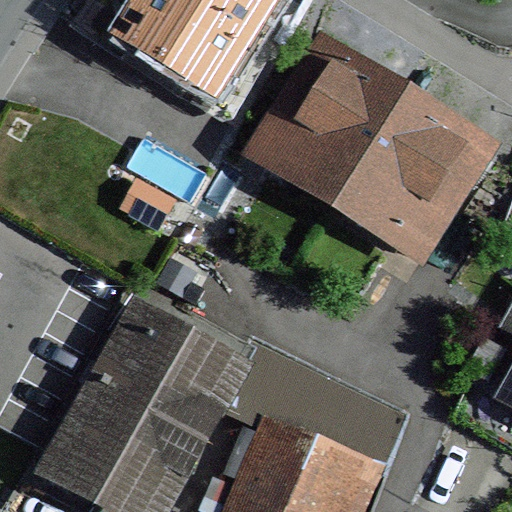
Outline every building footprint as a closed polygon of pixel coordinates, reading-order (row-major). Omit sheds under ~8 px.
[(88,0),(73,25),(201,105),(259,15),(235,0),(88,0)] [(328,88),(281,165),(340,201),(402,102),(317,49),(302,73),(328,88)] [(465,190),(487,154),(402,102),(340,201),(400,238),(439,174),(465,190)] [(85,511),(96,493),(129,511),(155,511),(213,405),(246,344),(130,280),(20,480),(78,511),(85,511)] [(340,511),(359,468),(385,478),(409,413),(251,336),(246,344),(213,405),(267,430),(232,511),(340,511)]
